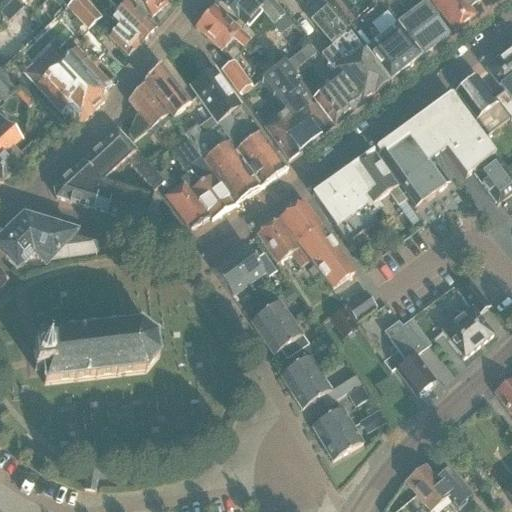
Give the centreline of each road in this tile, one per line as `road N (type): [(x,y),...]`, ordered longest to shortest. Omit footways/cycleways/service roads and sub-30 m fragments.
road 1 (residential): [(511,27),(202,250),(170,251),(20,203)]
road 2 (residential): [(20,203),(111,117),(198,0)]
road 3 (tertiary): [(363,511),(451,398),(511,350)]
road 4 (residential): [(99,511),(247,491)]
